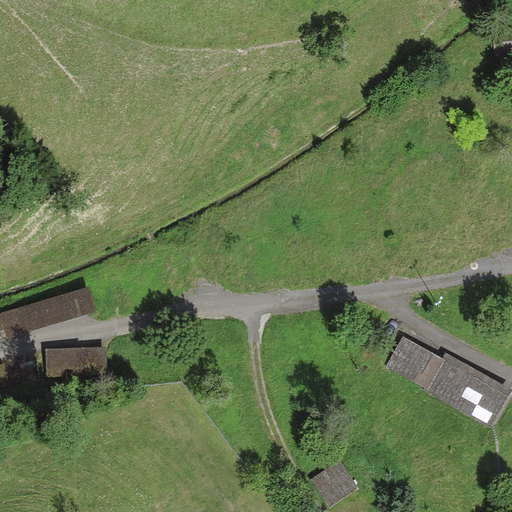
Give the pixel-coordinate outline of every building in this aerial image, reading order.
[(511,28),(495,30),(498,64),(511,62),(511,28)] [(97,311),(91,289),(0,315),(0,331),(2,338),(97,311)] [(510,394),(404,339),(389,367),(495,423),(510,394)] [(107,349),(47,352),(48,381),(108,379),(107,349)] [(323,511),(352,494),(333,464),(305,482),(323,511)]
